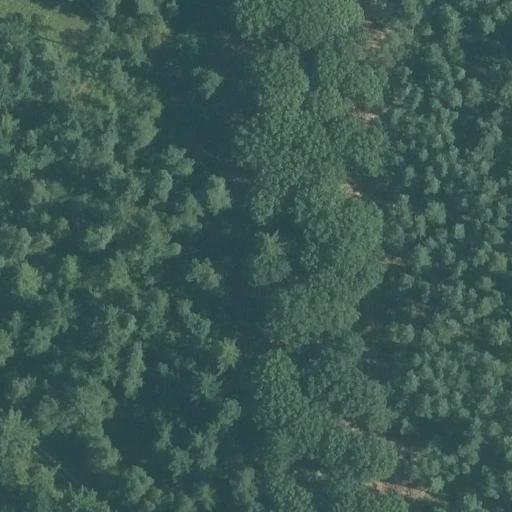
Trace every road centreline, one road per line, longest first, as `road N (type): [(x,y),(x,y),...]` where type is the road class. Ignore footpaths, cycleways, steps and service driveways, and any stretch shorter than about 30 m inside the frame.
road 1 (track): [(287,0),(323,511)]
road 2 (track): [(0,422),(102,511)]
